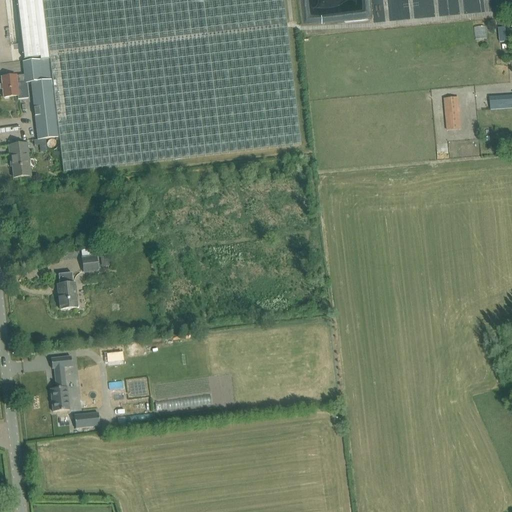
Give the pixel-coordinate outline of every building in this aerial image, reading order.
[(24,75),(1,77),(3,98),(13,97),(18,96),(18,100),(28,99),(27,83),(18,83),(17,81),(26,80),(26,82),(29,82),(37,141),(57,138),(59,138),(63,173),(300,145),(283,0),(16,0),(24,59),(40,57),(40,61),(23,62),(24,75)] [(482,35),(491,35),(490,23),(482,23),(482,35)] [(505,27),(498,28),(499,43),(507,42),(505,27)] [(498,97),(489,98),(490,111),(499,110),(498,97)] [(461,130),(458,98),(444,99),(447,131),(461,130)] [(12,163),(13,178),(30,176),(27,144),(8,146),(10,163),(12,163)] [(96,249),(81,251),(81,258),(83,273),(99,271),(97,256),(96,249)] [(108,257),(100,258),(102,267),(110,266),(108,257)] [(75,284),(73,284),(72,274),(58,275),(60,286),(57,286),(60,310),(70,309),(77,308),(75,284)] [(71,366),(71,357),(51,359),(51,360),(52,369),(54,369),(54,375),(65,373),(64,368),(72,367),(71,366)] [(65,380),(55,381),(57,389),(50,389),(52,412),(69,410),(67,388),(66,388),(65,380)] [(156,401),(120,401),(120,409),(156,409),(156,401)] [(98,413),(74,416),(76,429),(100,427),(98,413)]
